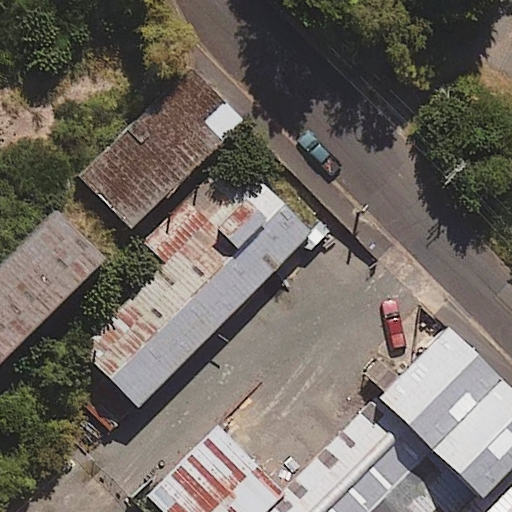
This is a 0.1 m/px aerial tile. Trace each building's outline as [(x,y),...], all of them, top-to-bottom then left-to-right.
[(250,122),(188,63),(88,168),(149,227),(250,122)] [(329,229),(276,173),(102,337),(154,393),(329,229)] [(55,206),(0,264),(0,356),(101,250),(55,206)] [(477,506),(511,473),(511,395),(451,333),(378,404),(477,506)] [(470,511),(477,506),(378,404),(282,496),(265,511),(470,511)] [(265,511),(282,496),(217,429),(147,497),(161,511),(265,511)] [(142,511),(79,449),(16,511),(142,511)] [(511,511),(511,473),(477,506),(470,511),(511,511)]
